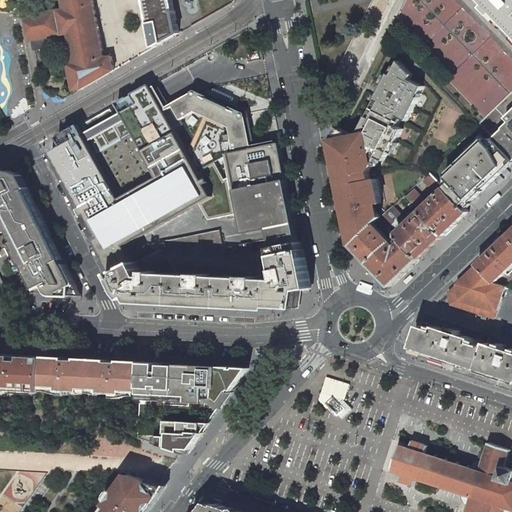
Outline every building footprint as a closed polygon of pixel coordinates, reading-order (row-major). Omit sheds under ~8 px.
[(63,0),(65,9),(28,16),(34,50),(48,48),(53,42),(51,36),(69,33),(75,64),(69,65),(74,90),(83,88),(114,70),(112,57),(104,58),(92,0),(63,0)] [(171,0),(145,0),(155,47),(178,34),(171,0)] [(511,0),(404,0),(396,16),(452,74),(447,79),(485,118),(481,122),(481,125),(482,126),(490,134),(511,157),(511,0)] [(143,54),(143,46),(127,47),(128,55),(143,54)] [(354,230),(361,237),(375,224),(381,218),(383,216),(377,209),(376,204),(384,202),(379,178),(373,180),(371,172),(375,165),(379,157),(383,159),(387,161),(397,142),(399,143),(405,129),(400,127),(396,125),(399,121),(401,117),(404,119),(410,121),(422,98),(418,96),(420,93),(422,94),(426,87),(412,80),(415,75),(402,61),(394,75),(392,74),(378,100),(382,102),(378,110),(374,118),(371,126),(366,124),(361,135),(357,135),(341,128),(339,131),(337,137),(338,143),(332,144),(337,168),(341,167),(343,179),(346,190),(341,191),(346,214),(349,213),(350,222),(348,223),(349,231),(354,230)] [(378,100),(374,108),(378,110),(382,102),(378,100)] [(374,108),(370,116),(374,118),(378,110),(374,108)] [(331,143),(332,144),(338,143),(337,137),(339,131),(338,131),(331,143)] [(440,180),(468,210),(511,169),(511,157),(490,134),(440,180)] [(0,169),(0,211),(31,193),(21,174),(10,171),(6,171),(4,171),(2,172),(1,169),(0,169)] [(437,190),(442,185),(431,174),(424,181),(435,191),(437,190)] [(445,185),(443,186),(442,185),(437,190),(440,193),(446,187),(445,185)] [(445,235),(469,211),(468,210),(449,190),(446,187),(440,193),(427,205),(424,202),(425,201),(415,190),(407,197),(412,201),(415,204),(421,211),(445,235)] [(19,234),(44,220),(31,193),(0,211),(0,214),(10,232),(16,228),(19,234)] [(420,259),(445,235),(421,211),(409,223),(406,220),(407,219),(393,206),(383,216),(381,218),(383,220),(398,236),(403,241),(420,259)] [(26,263),(27,264),(44,253),(57,246),(53,239),(44,220),(19,234),(21,239),(15,242),(19,251),(18,251),(25,264),(26,263)] [(369,263),(392,241),(377,226),(375,224),(361,237),(352,246),(363,256),(369,263)] [(16,228),(10,232),(15,242),(21,239),(19,234),(16,228)] [(354,230),(349,231),(352,246),(361,237),(354,230)] [(189,233),(190,249),(224,247),(223,231),(189,233)] [(495,283),(511,266),(511,232),(478,265),(495,283)] [(498,243),(504,237),(502,234),(495,241),(498,243)] [(148,279),(146,278),(137,261),(113,273),(120,288),(123,287),(126,292),(132,289),(136,299),(204,303),(250,305),(293,307),(293,303),(297,304),(298,290),(310,288),(307,273),(301,241),(274,247),(279,275),(280,276),(281,276),(281,279),(260,278),(260,276),(245,275),(245,277),(211,275),(211,274),(196,273),(196,275),(156,273),(156,271),(148,270),(148,279)] [(392,287),(420,259),(403,241),(401,243),(400,245),(399,249),(396,249),(396,245),(392,241),(369,263),(392,287)] [(71,273),(57,246),(44,253),(27,264),(29,269),(18,275),(26,290),(37,284),(39,288),(41,287),(43,291),(71,273)] [(364,267),(369,263),(363,256),(358,261),(359,263),(362,267),(364,267)] [(478,265),(451,291),(455,306),(496,318),(506,286),(495,283),(478,265)] [(82,296),(71,273),(43,291),(44,293),(48,294),(82,296)] [(413,274),(406,281),(409,284),(415,277),(413,274)] [(457,330),(456,333),(437,327),(436,331),(421,326),(414,347),(480,368),(487,346),(485,345),(484,347),(472,343),(473,338),(460,334),(460,331),(457,330)] [(511,378),(511,350),(505,348),(498,346),(488,343),(487,346),(480,368),(511,378)] [(26,390),(45,391),(45,386),(46,364),(36,364),(36,362),(30,362),(31,356),(0,354),(0,388),(8,389),(8,387),(9,385),(13,385),(13,387),(24,388),(26,390)] [(46,364),(47,357),(31,356),(30,362),(36,362),(36,364),(46,364)] [(46,364),(45,386),(61,387),(61,390),(84,391),(84,388),(103,389),(103,392),(140,394),(140,391),(142,391),(143,362),(123,361),(123,362),(109,361),(109,360),(81,358),(81,360),(67,359),(67,358),(47,357),(46,364)] [(143,362),(142,391),(139,438),(187,454),(191,449),(193,449),(204,433),(205,422),(208,423),(220,406),(222,408),(234,392),(232,390),(233,388),(235,390),(250,368),(247,368),(237,367),(236,368),(234,368),(234,366),(221,366),(221,369),(198,368),(198,366),(196,366),(173,365),(163,364),(163,371),(159,370),(159,363),(143,362)] [(343,420),(353,410),(338,393),(327,403),(330,407),(329,408),(337,417),(338,415),(343,420)] [(511,511),(511,468),(505,466),(507,460),(510,450),(511,451),(511,450),(489,442),(489,444),(490,444),(485,459),(484,459),(483,460),(484,461),(484,463),(479,461),(474,464),(473,469),(470,468),(471,465),(470,465),(469,467),(459,464),(460,462),(458,461),(458,464),(448,461),(448,459),(447,459),(447,460),(437,457),(438,455),(436,454),(436,457),(426,454),(429,445),(414,440),(411,447),(409,455),(408,455),(406,455),(405,455),(403,456),(402,457),(401,459),(401,461),(401,463),(402,464),(403,465),(405,466),(402,474),(400,480),(415,486),(418,478),(428,481),(427,483),(428,484),(429,481),(439,484),(438,487),(440,487),(440,485),(450,488),(449,490),(450,491),(451,488),(461,492),(460,494),(462,495),(462,492),(465,493),(463,497),(466,503),(470,504),(469,506),(468,506),(468,507),(469,507),(467,511),(511,511)] [(409,455),(411,447),(403,444),(394,472),(402,474),(405,466),(403,465),(402,464),(401,463),(401,461),(401,459),(402,457),(403,456),(405,455),(406,455),(408,455),(409,455)] [(147,511),(166,486),(129,474),(103,511),(101,511),(147,511)] [(244,511),(218,503),(204,507),(199,511),(208,511),(215,510),(221,511),(244,511)]
